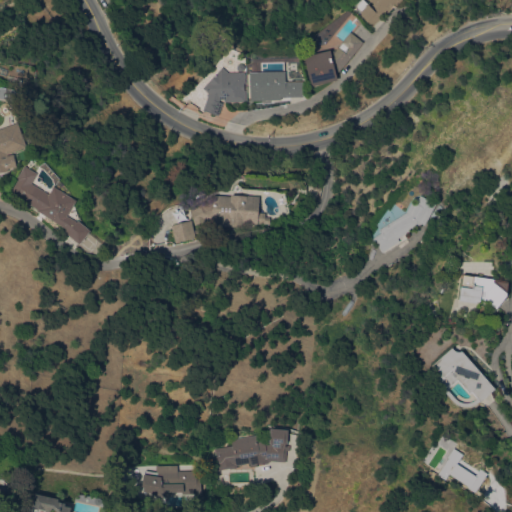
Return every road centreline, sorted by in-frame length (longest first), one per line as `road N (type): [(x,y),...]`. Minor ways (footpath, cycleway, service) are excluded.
road 1 (tertiary): [(511,28),(476,33),(433,56),(367,118),(327,137),(266,147),(213,140),(167,114),(128,79),(84,0)]
road 2 (residential): [(327,137),(326,205),(304,227),(89,264),(0,207)]
